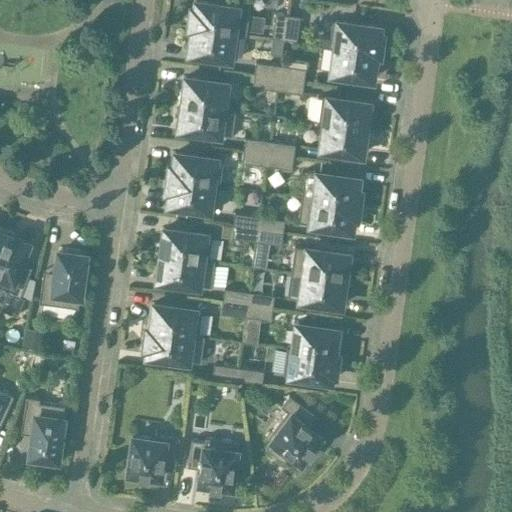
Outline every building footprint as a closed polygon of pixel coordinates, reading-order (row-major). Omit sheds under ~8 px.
[(192,6),(189,26),(246,34),(250,8),(196,0),(195,7),(192,6)] [(284,38),(288,13),(276,11),(272,37),(284,38)] [(301,15),(288,13),(284,38),(297,40),(301,15)] [(380,26),(332,19),(330,37),(320,35),(319,43),(379,52),(382,33),(379,32),(380,26)] [(246,35),(246,34),(189,26),(189,27),(192,27),(189,52),(237,59),(240,34),(246,35)] [(379,53),(379,52),(319,43),(319,45),(335,47),(331,72),(373,78),(376,53),(379,53)] [(279,77),(281,64),(256,61),(254,73),(279,77)] [(306,68),(281,64),(279,77),(304,80),(306,68)] [(277,89),(279,77),(254,73),(252,86),(277,89)] [(181,88),(179,101),(236,109),(236,108),(224,107),(227,81),(186,76),(184,88),(181,88)] [(302,93),(304,80),(279,77),(277,89),(302,93)] [(322,95),(318,121),(369,128),(371,114),(368,114),(369,101),(322,95)] [(232,135),(236,109),(179,101),(177,115),(180,115),(178,128),(232,135)] [(367,141),(369,128),(318,121),(324,122),(321,147),(362,153),(364,141),(367,141)] [(269,152),(270,140),(245,136),(243,149),(269,152)] [(296,143),(270,140),(269,152),(294,156),(296,143)] [(267,165),(269,152),(243,149),(242,161),(267,165)] [(170,163),(168,177),(219,184),(223,158),(175,151),(173,164),(170,163)] [(292,168),(294,156),(269,152),(267,165),(292,168)] [(357,189),(359,177),(305,169),(302,195),(359,203),(360,190),(357,189)] [(215,210),(219,184),(168,177),(166,190),(170,190),(168,203),(215,210)] [(357,216),(359,203),(302,195),(298,221),(352,229),(354,216),(357,216)] [(258,228),(260,215),(235,212),(233,224),(258,228)] [(285,219),(260,215),(258,228),(283,231),(285,219)] [(256,240),(258,228),(233,224),(231,237),(256,240)] [(160,239),(158,252),(215,260),(215,259),(209,258),(212,233),(165,227),(163,239),(160,239)] [(282,244),(283,231),(258,228),(256,240),(282,244)] [(18,234),(4,229),(0,239),(0,288),(7,292),(1,309),(18,315),(25,297),(21,295),(29,273),(18,268),(28,241),(16,237),(18,234)] [(294,245),(291,271),(348,279),(350,265),(347,265),(348,252),(294,245)] [(78,307),(86,253),(83,253),(84,250),(81,249),(62,247),(62,250),(59,250),(55,278),(43,276),(39,302),(78,307)] [(211,286),(215,260),(158,252),(156,265),(159,266),(157,278),(211,286)] [(346,292),(348,279),(291,271),(287,297),(341,304),(343,292),(346,292)] [(248,303),(249,291),(224,287),(222,300),(248,303)] [(275,294),(249,291),(248,303),(273,307),(275,294)] [(246,316),(248,303),(222,300),(221,312),(246,316)] [(147,326),(147,327),(204,336),(204,335),(198,334),(202,309),(154,302),(151,327),(147,326)] [(271,319),(273,307),(248,303),(246,316),(271,319)] [(287,346),(287,347),(337,354),(338,353),(335,352),(338,328),(297,322),(293,347),(287,346)] [(201,361),(204,336),(147,327),(145,347),(148,347),(147,354),(201,361)] [(335,374),(337,354),(287,347),(283,373),(331,380),(332,373),(335,374)] [(237,379),(239,366),(214,363),(212,375),(237,379)] [(264,370),(239,366),(237,379),(262,382),(264,370)] [(209,379),(193,376),(191,392),(202,393),(207,390),(209,379)] [(14,394),(0,388),(0,416),(3,418),(14,394)] [(308,452),(310,453),(316,445),(315,443),(322,434),(312,427),(312,426),(310,425),(318,415),(289,394),(281,405),(287,410),(267,436),(274,441),(269,449),(284,460),(290,453),(301,461),(308,452)] [(57,458),(65,405),(40,401),(40,397),(26,395),(22,425),(34,426),(31,454),(33,455),(33,458),(54,461),(55,458),(57,458)] [(139,473),(139,475),(149,477),(149,475),(161,476),(163,464),(163,462),(176,464),(180,437),(155,433),(154,437),(132,434),(127,472),(139,473)] [(210,483),(210,485),(220,487),(221,485),(232,486),(238,441),(205,436),(204,440),(191,438),(188,465),(200,467),(200,469),(199,482),(210,483)]
